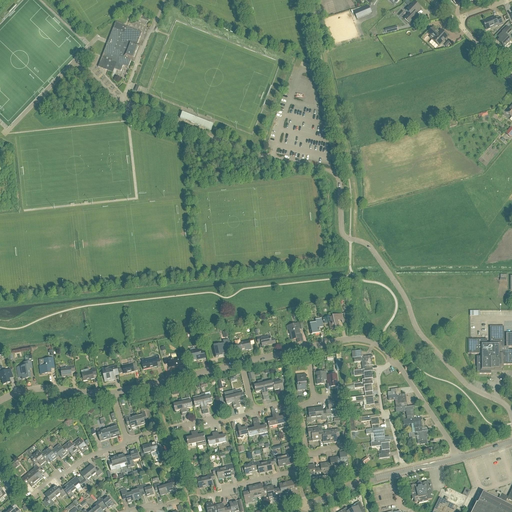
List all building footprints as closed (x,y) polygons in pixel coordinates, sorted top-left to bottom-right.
[(419,16),(416,14),(420,9),(414,3),(406,11),(409,14),(405,18),(411,24),(419,16)] [(369,7),(354,13),(357,19),(369,14),(368,11),(370,10),(369,7)] [(503,25),(500,17),(496,19),(495,18),(488,20),(483,23),(484,26),(484,27),(485,27),(486,31),(498,26),(498,27),(503,25)] [(102,58),(98,68),(113,74),(114,70),(121,72),(123,66),(128,68),(131,62),(134,63),(141,46),(137,45),(142,33),(130,29),(127,27),(125,27),(124,26),(124,25),(116,22),(113,29),(109,41),(107,44),(102,56),(102,58)] [(380,22),(371,27),(374,32),(377,31),(377,32),(384,29),(380,22)] [(504,31),(498,37),(500,40),(498,42),(504,48),(510,41),(506,37),(507,35),(508,35),(508,34),(511,31),(507,27),(504,31)] [(438,33),(433,28),(428,34),(431,37),(430,38),(439,47),(448,37),(441,31),(438,33)] [(447,49),(452,43),(449,40),(444,46),(447,49)] [(423,42),(420,45),(427,51),(429,49),(423,42)] [(211,132),(213,126),(182,114),(180,119),(211,132)] [(504,117),(500,122),(506,125),(509,120),(504,117)] [(342,324),(344,324),(342,315),(332,317),(333,318),(329,318),(330,323),(329,323),(331,331),(340,329),(338,322),(342,321),(342,324)] [(311,336),(320,334),(319,329),(323,328),(321,319),(315,321),(316,324),(309,325),(311,336)] [(300,336),(298,325),(287,327),(287,331),(289,331),(292,341),(296,339),(297,343),(303,342),(302,335),(300,336)] [(468,340),(468,355),(482,354),(482,357),(477,357),(477,375),(491,375),(491,367),(501,367),(501,365),(511,365),(511,351),(509,352),(509,349),(511,348),(511,334),(511,335),(510,335),(507,335),(507,340),(507,349),(505,349),(504,349),(504,327),(490,327),(490,345),(487,345),(487,340),(468,340)] [(271,341),(270,337),(261,339),(260,337),(256,338),(258,344),(261,343),(262,348),(275,345),(274,340),(271,341)] [(254,345),(253,339),(249,340),(249,341),(241,343),(240,341),(235,342),(237,353),(242,352),(252,350),(251,346),(254,345)] [(216,358),(219,357),(228,356),(227,351),(231,350),(229,341),(223,342),(224,345),(214,347),(216,358)] [(200,352),(199,349),(196,350),(196,351),(190,352),(192,362),(198,360),(198,361),(205,359),(203,351),(200,352)] [(160,363),(158,356),(155,357),(155,359),(145,361),(145,359),(141,360),(143,370),(158,367),(157,364),(160,363)] [(362,371),(371,370),(372,369),(371,356),(353,359),(354,363),(361,362),(362,371)] [(17,368),(18,378),(22,378),(22,380),(30,379),(29,369),(32,369),(30,362),(32,362),(31,357),(25,358),(25,363),(23,364),(24,367),(17,368)] [(178,361),(177,358),(168,360),(168,359),(164,359),(165,365),(169,364),(170,369),(179,367),(183,366),(182,361),(178,361)] [(51,374),(51,370),(55,369),(53,359),(43,360),(44,367),(40,367),(40,371),(41,371),(42,375),(51,374)] [(124,375),(134,373),(133,364),(122,366),(124,375)] [(61,369),(62,378),(72,377),(71,373),(75,372),(74,366),(65,367),(65,369),(61,369)] [(3,372),(1,367),(0,367),(0,380),(1,380),(3,386),(10,383),(9,379),(13,378),(10,370),(3,372)] [(119,376),(117,367),(102,370),(105,382),(115,380),(114,377),(119,376)] [(81,371),(82,374),(83,382),(94,380),(93,376),(97,375),(95,369),(91,369),(92,371),(89,372),(89,370),(81,371)] [(365,384),(371,383),(373,383),(371,370),(362,371),(354,372),(354,376),(364,375),(365,384)] [(324,381),(327,381),(326,377),(326,373),(316,374),(317,385),(325,385),(324,381)] [(297,391),(306,390),(306,384),(307,384),(306,375),(297,376),(298,387),(297,387),(297,391)] [(326,377),(327,381),(327,384),(330,384),(331,388),(338,387),(337,375),(326,377)] [(273,382),(275,391),(280,390),(281,394),(284,394),(282,382),(281,383),(280,380),(273,382)] [(263,396),(265,396),(263,384),(262,381),(258,382),(258,385),(254,386),(256,393),(262,392),(263,396)] [(274,389),(273,382),(263,384),(265,396),(268,395),(267,391),(274,389)] [(364,388),(366,397),(373,396),(371,383),(365,384),(354,385),(354,389),(364,388)] [(233,392),(237,409),(240,408),(239,403),(244,401),(242,394),(242,391),(238,392),(236,391),(233,392)] [(233,392),(224,394),(227,405),(233,404),(234,410),(237,409),(233,392)] [(396,396),(388,397),(388,401),(398,400),(400,408),(407,407),(405,395),(405,394),(401,395),(401,392),(396,393),(396,396)] [(201,395),(205,410),(207,410),(206,405),(212,404),(211,397),(206,398),(205,394),(201,395)] [(202,411),(205,410),(201,395),(201,396),(193,398),(195,408),(201,407),(202,411)] [(373,396),(366,397),(355,398),(356,402),(366,401),(367,406),(364,406),(365,410),(375,409),(374,409),(373,396)] [(190,399),(182,401),(185,416),(188,416),(188,414),(187,410),(192,409),(190,399)] [(185,416),(182,401),(179,401),(180,404),(174,405),(175,412),(181,411),(182,415),(182,417),(185,416)] [(326,411),(326,415),(331,415),(331,411),(336,410),(335,401),(328,402),(329,408),(325,409),(326,411)] [(406,412),(407,421),(414,420),(413,407),(407,407),(400,408),(395,409),(396,413),(406,412)] [(322,408),(315,409),(317,421),(322,420),(322,421),(327,420),(326,415),(326,411),(323,411),(322,408)] [(317,421),(315,409),(308,410),(309,416),(306,417),(307,423),(312,422),(314,422),(314,421),(317,421)] [(135,418),(138,427),(145,425),(144,422),(147,421),(146,418),(144,412),(141,413),(142,416),(135,418)] [(278,414),(275,415),(278,426),(279,430),(291,427),(290,425),(292,424),(291,420),(289,420),(285,420),(285,417),(279,418),(278,414)] [(269,428),(278,426),(275,415),(272,415),(273,420),(267,421),(269,428)] [(138,427),(135,418),(131,419),(130,416),(125,418),(128,427),(131,426),(131,429),(138,427)] [(371,422),(372,430),(380,429),(378,416),(360,418),(361,423),(371,422)] [(414,420),(407,421),(403,421),(403,426),(411,425),(412,433),(422,432),(422,428),(420,419),(414,420)] [(107,430),(110,439),(117,437),(120,436),(116,424),(111,426),(112,429),(107,430)] [(254,429),(247,431),(249,438),(255,436),(255,437),(256,438),(259,438),(259,435),(256,424),(253,425),(254,429)] [(256,424),(259,435),(267,434),(266,426),(260,428),(259,424),(256,424)] [(249,438),(247,431),(247,428),(241,430),(240,425),(237,426),(239,433),(237,433),(236,434),(237,439),(241,439),(242,440),(244,436),(248,435),(249,438)] [(110,439),(107,430),(102,432),(102,430),(100,431),(100,429),(97,430),(100,442),(110,439)] [(318,429),(308,430),(309,438),(309,439),(312,438),(313,442),(319,441),(318,433),(318,429)] [(372,430),(366,431),(366,435),(370,435),(371,443),(385,442),(383,429),(380,429),(372,430)] [(329,431),(330,444),(337,443),(337,439),(340,438),(339,430),(329,431)] [(323,445),(330,444),(329,431),(318,433),(319,441),(323,441),(323,445)] [(426,431),(422,432),(412,433),(409,434),(409,438),(417,437),(418,445),(420,444),(420,445),(428,444),(426,431)] [(197,444),(197,447),(206,445),(204,435),(198,436),(197,432),(194,433),(197,444)] [(192,438),(186,439),(188,446),(197,444),(194,433),(191,433),(192,438)] [(209,447),(218,445),(215,433),(212,434),(213,438),(207,440),(209,447)] [(215,433),(218,445),(226,443),(225,436),(219,437),(218,433),(215,433)] [(80,439),(72,446),(78,452),(80,450),(83,454),(88,449),(80,439)] [(388,441),(385,442),(371,443),(371,448),(381,447),(382,451),(380,451),(381,455),(379,456),(379,460),(389,458),(389,454),(390,454),(388,441)] [(70,443),(62,449),(67,456),(69,454),(72,457),(78,452),(72,446),(70,443)] [(155,443),(149,445),(151,454),(152,457),(162,454),(160,448),(157,449),(155,443)] [(147,456),(151,454),(149,445),(142,447),(142,449),(139,450),(143,460),(146,459),(145,458),(147,457),(147,456)] [(59,446),(51,452),(56,459),(59,457),(62,460),(67,456),(62,449),(59,446)] [(48,449),(41,455),(46,462),(48,460),(51,463),(56,459),(51,452),(48,449)] [(128,457),(131,468),(134,467),(134,465),(133,462),(140,460),(137,451),(130,453),(131,456),(128,457)] [(40,466),(46,462),(41,455),(38,452),(30,459),(35,465),(38,463),(40,466)] [(283,457),(286,466),(292,465),(291,460),(294,459),(293,453),(286,454),(287,456),(283,457)] [(340,458),(337,458),(338,467),(348,465),(346,453),(339,454),(340,458)] [(131,468),(128,457),(125,458),(124,455),(117,457),(120,466),(125,465),(125,467),(127,466),(128,469),(131,468)] [(286,466),(283,457),(280,458),(280,456),(273,457),(273,459),(274,463),(278,462),(279,468),(286,466)] [(116,467),(120,466),(117,457),(111,459),(111,462),(108,463),(111,472),(116,470),(116,467)] [(330,463),(327,464),(328,472),(338,471),(338,467),(337,458),(330,459),(330,463)] [(271,466),(275,465),(274,463),(273,459),(270,460),(270,462),(264,464),(266,473),(272,472),(271,466)] [(255,470),(253,464),(253,462),(250,463),(250,465),(243,466),(246,476),(252,474),(252,473),(255,472),(255,470)] [(266,473),(264,464),(261,464),(260,462),(253,464),(255,470),(258,469),(259,475),(266,473)] [(329,476),(328,472),(327,464),(320,465),(321,469),(318,469),(319,477),(329,476)] [(223,469),(225,479),(231,477),(231,476),(234,476),(232,465),(225,467),(225,469),(223,469)] [(319,477),(318,469),(315,469),(314,465),(307,466),(309,479),(319,477)] [(36,466),(33,468),(35,469),(29,474),(37,483),(43,479),(40,476),(43,474),(36,466)] [(91,466),(86,470),(92,478),(96,474),(98,477),(102,474),(98,469),(96,471),(91,466)] [(225,479),(223,469),(220,470),(219,468),(212,470),(213,474),(214,475),(217,475),(218,480),(225,479)] [(85,480),(82,482),(86,487),(90,484),(88,481),(92,478),(86,470),(80,475),(85,480)] [(32,488),(37,483),(29,474),(22,480),(27,487),(29,485),(32,488)] [(206,488),(212,487),(211,481),(215,480),(214,475),(213,474),(207,476),(207,478),(204,479),(206,488)] [(76,478),(70,483),(76,490),(77,491),(78,493),(82,490),(86,487),(82,482),(80,484),(77,481),(76,478)] [(206,488),(204,479),(197,480),(197,478),(194,479),(195,487),(199,486),(200,490),(206,488)] [(164,485),(167,494),(174,492),(172,487),(175,486),(173,479),(170,480),(171,483),(164,485)] [(11,485),(7,480),(3,483),(8,488),(11,485)] [(19,480),(16,482),(22,490),(25,487),(19,480)] [(286,483),(289,495),(295,494),(296,497),(299,496),(297,485),(294,486),(293,482),(286,483)] [(72,494),(76,490),(70,483),(65,487),(67,490),(65,492),(70,499),(74,496),(72,494)] [(279,498),(289,495),(286,483),(279,485),(280,489),(277,490),(279,498)] [(429,487),(428,483),(411,487),(412,491),(411,491),(410,490),(409,491),(411,491),(413,500),(412,501),(413,500),(414,500),(415,504),(419,503),(419,504),(419,505),(420,504),(428,502),(429,503),(428,502),(428,501),(432,500),(431,496),(432,495),(433,496),(432,495),(430,487),(431,486),(430,487),(429,487)] [(167,494),(164,485),(160,487),(159,484),(154,485),(156,492),(159,491),(161,497),(167,494)] [(255,486),(258,498),(268,496),(266,488),(263,489),(262,484),(255,486)] [(145,485),(140,486),(143,496),(146,495),(147,498),(154,496),(151,486),(146,488),(145,485)] [(136,491),(132,492),(135,502),(141,500),(140,497),(143,496),(140,486),(135,488),(136,491)] [(248,488),(249,492),(243,493),(245,504),(252,503),(252,500),(258,498),(255,486),(248,488)] [(279,498),(277,490),(274,490),(273,486),(266,488),(268,496),(269,500),(279,498)] [(55,487),(50,491),(56,498),(60,495),(62,498),(66,495),(60,488),(58,490),(55,487)] [(126,489),(121,491),(123,499),(124,501),(127,500),(128,505),(132,504),(131,503),(135,502),(132,492),(127,494),(126,489)] [(511,489),(508,498),(501,495),(502,494),(501,494),(498,501),(483,494),(482,496),(478,494),(474,504),(476,505),(472,511),(511,511),(511,508),(505,505),(507,500),(511,502),(511,489)] [(46,502),(49,506),(50,508),(54,504),(52,502),(56,498),(50,491),(45,495),(47,499),(45,500),(46,502)] [(66,504),(69,507),(76,501),(73,498),(66,504)] [(98,502),(105,510),(107,508),(109,510),(115,506),(108,498),(105,501),(102,499),(101,499),(98,502)] [(447,503),(449,500),(445,498),(444,501),(440,499),(433,511),(455,511),(458,508),(447,503)] [(102,511),(105,510),(98,502),(94,506),(96,508),(93,511),(102,511)] [(227,508),(228,511),(238,511),(236,502),(229,503),(230,507),(227,508)] [(363,509),(360,502),(355,505),(356,508),(352,510),(353,511),(360,511),(363,509)] [(217,511),(216,506),(213,507),(212,503),(206,505),(207,511),(217,511)]
